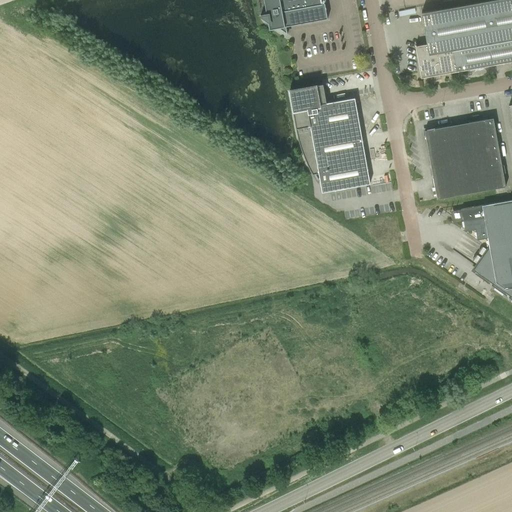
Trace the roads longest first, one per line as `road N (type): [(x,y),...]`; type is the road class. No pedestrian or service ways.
road 1 (motorway): [(394,420),(235,144),(196,99),(152,67),(106,48),(53,39),(0,43)]
road 2 (motorway): [(0,90),(37,75),(84,72),(173,101),(226,160),(352,394)]
road 3 (secondary): [(261,511),(511,391)]
road 4 (unclassified): [(195,511),(189,493),(0,352)]
road 5 (motorway): [(140,511),(0,392)]
road 6 (unclassified): [(416,251),(388,105)]
road 7 (unclassified): [(388,105),(511,81)]
road 8 (motorway): [(98,511),(0,436)]
